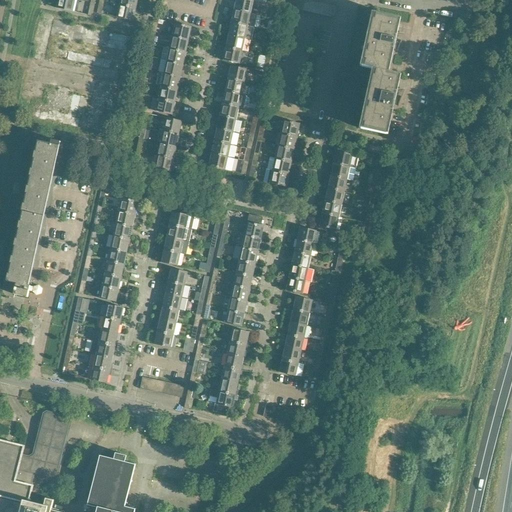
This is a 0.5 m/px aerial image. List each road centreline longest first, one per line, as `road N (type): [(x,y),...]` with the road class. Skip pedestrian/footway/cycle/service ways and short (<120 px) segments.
road 1 (residential): [(31,382),(48,312),(73,258),(87,187)]
road 2 (residential): [(142,409),(135,447),(32,421),(3,376)]
road 3 (residential): [(263,386),(258,324),(285,222)]
road 4 (residential): [(402,147),(424,2)]
road 5 (motorway): [(511,369),(476,511)]
